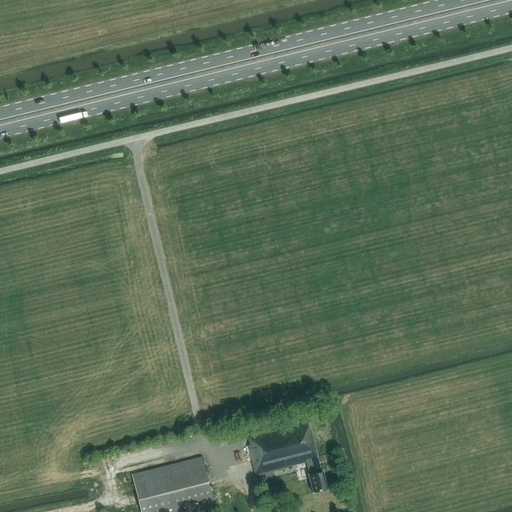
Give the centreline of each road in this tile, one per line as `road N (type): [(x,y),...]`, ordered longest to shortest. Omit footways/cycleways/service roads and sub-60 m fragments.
road 1 (primary): [(0,132),(511,6)]
road 2 (unclassified): [(0,171),(511,47)]
road 3 (primary): [(462,0),(0,113)]
